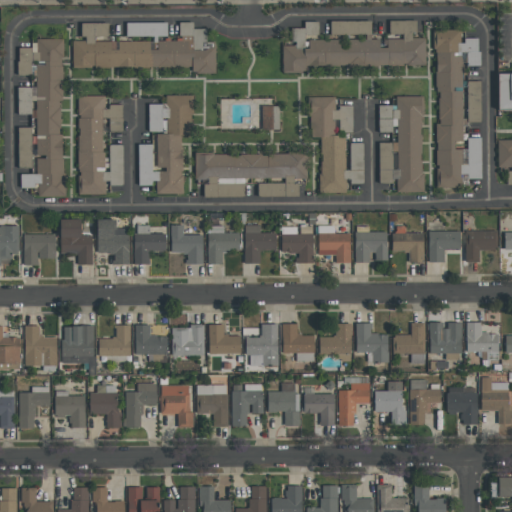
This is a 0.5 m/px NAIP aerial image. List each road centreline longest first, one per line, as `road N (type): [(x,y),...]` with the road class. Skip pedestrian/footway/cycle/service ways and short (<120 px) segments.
road 1 (residential): [(511,291),(0,297)]
road 2 (residential): [(511,459),(0,459)]
